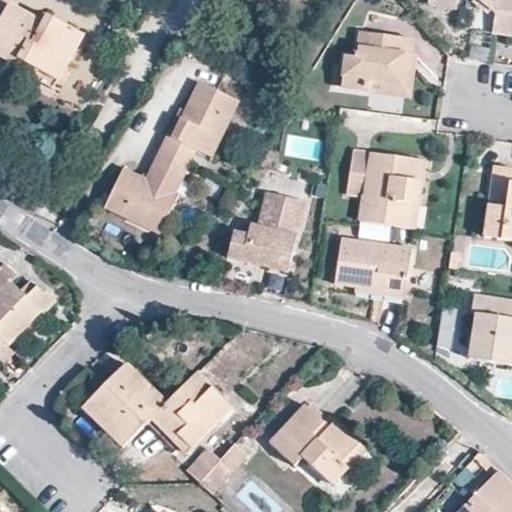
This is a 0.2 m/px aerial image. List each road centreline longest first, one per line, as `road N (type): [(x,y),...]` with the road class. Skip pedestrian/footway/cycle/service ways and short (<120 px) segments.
road 1 (residential): [(511,450),(423,375),(359,337),(129,289)]
road 2 (residential): [(62,477),(10,426),(129,289)]
road 3 (residential): [(129,289),(0,212)]
